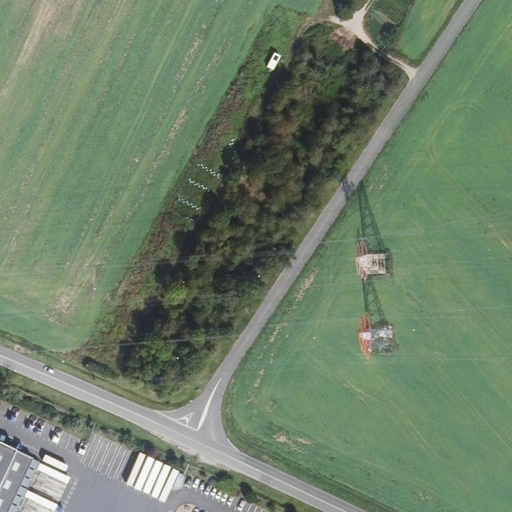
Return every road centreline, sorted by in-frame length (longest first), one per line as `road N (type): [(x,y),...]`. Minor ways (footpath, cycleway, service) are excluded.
road 1 (unclassified): [(473,0),(217,386)]
road 2 (secondary): [(344,511),(190,439)]
road 3 (track): [(252,118),(311,19),(362,27)]
road 4 (secondary): [(146,419),(0,356)]
